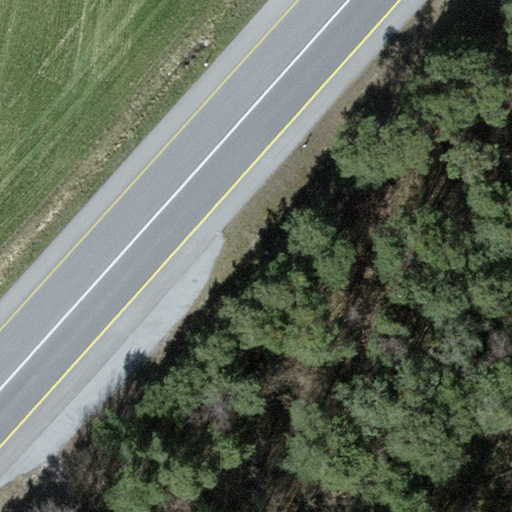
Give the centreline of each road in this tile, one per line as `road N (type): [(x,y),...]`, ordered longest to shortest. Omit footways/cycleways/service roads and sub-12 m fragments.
road 1 (motorway): [(0,486),(458,0)]
road 2 (primary): [(353,0),(0,389)]
road 3 (motorway): [(204,0),(0,229)]
